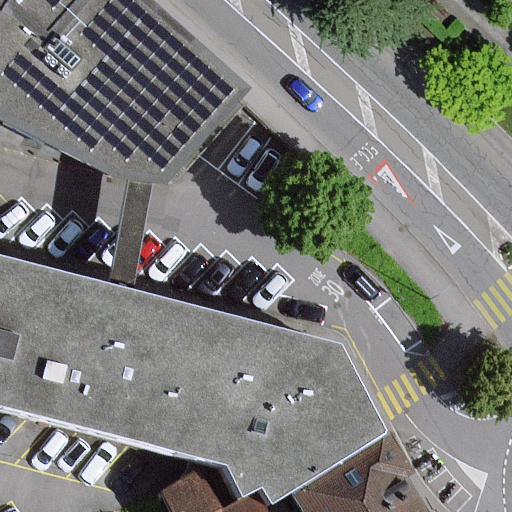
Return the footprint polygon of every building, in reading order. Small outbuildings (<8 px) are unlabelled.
[(0,0),(0,7),(1,9),(0,12),(0,117),(111,174),(130,176),(154,179),(168,181),(238,95),(132,0),(0,0)] [(130,176),(108,284),(133,290),(154,179),(130,176)] [(274,503),(295,490),(385,435),(342,345),(133,290),(108,284),(0,256),(0,407),(189,455),(228,466),(244,497),(255,492),(263,488),(274,503)] [(432,511),(398,456),(385,435),(295,490),(309,511),(432,511)] [(178,511),(264,511),(255,492),(244,497),(219,509),(203,477),(169,493),(178,511)]
